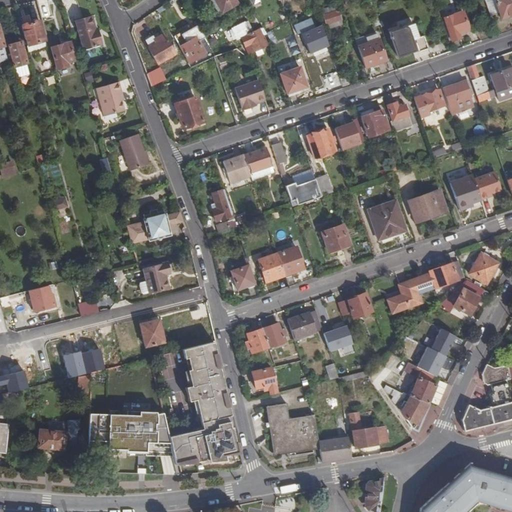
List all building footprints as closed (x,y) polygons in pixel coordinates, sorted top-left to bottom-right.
[(237,4),(235,0),(212,0),(220,14),(237,4)] [(511,15),(511,0),(501,0),(494,2),(500,19),(511,15)] [(322,13),(323,17),(338,13),(339,12),(338,8),(322,13)] [(341,21),(338,13),(323,17),(326,26),(341,21)] [(461,13),(441,19),(442,23),(444,23),(452,41),(459,38),(458,34),(468,31),(461,13)] [(76,21),(85,51),(104,45),(101,34),(98,35),(97,30),(93,17),(76,21)] [(328,47),(321,27),(316,28),(313,19),(300,25),(299,21),(294,24),(295,26),(294,27),(297,35),(308,31),(310,33),(304,36),(310,54),(328,47)] [(22,26),(27,46),(37,43),(46,41),(40,21),(22,26)] [(266,35),(262,29),(253,34),(247,22),(231,30),(237,42),(242,39),(244,45),(263,36),(266,35)] [(418,38),(413,25),(389,33),(398,57),(415,51),(412,41),(414,41),(418,52),(427,49),(423,36),(418,38)] [(174,37),(189,64),(205,55),(202,51),(209,47),(198,26),(191,30),(190,28),(174,37)] [(174,52),(162,30),(152,36),(153,39),(147,43),(146,44),(155,61),(174,52)] [(152,36),(150,33),(144,36),(147,43),(153,39),(152,36)] [(267,45),(263,36),(244,45),(245,47),(251,45),(254,51),(267,45)] [(295,38),(288,40),(292,56),(299,53),(295,38)] [(378,41),(357,48),(365,69),(386,61),(378,41)] [(8,45),(14,67),(15,67),(25,65),(27,64),(20,42),(8,45)] [(27,46),(30,54),(39,52),(37,43),(27,46)] [(51,48),(56,70),(68,67),(67,64),(76,61),(71,44),(51,48)] [(254,51),(251,45),(245,47),(249,54),(254,51)] [(475,65),(466,69),(478,104),(490,99),(489,95),(488,93),(482,78),(480,79),(475,65)] [(168,80),(161,69),(147,75),(152,87),(168,80)] [(511,87),(511,69),(490,76),(495,93),(511,87)] [(300,70),(280,76),(286,95),(306,88),(300,70)] [(330,91),(341,87),(335,71),(324,75),(330,91)] [(258,80),(234,89),(242,110),(252,107),(251,105),(255,104),(265,100),(258,80)] [(466,82),(443,90),(452,118),(475,109),(470,97),(471,97),(466,82)] [(119,83),(97,89),(105,117),(125,111),(122,100),(120,93),(122,92),(119,83)] [(511,101),(511,87),(495,93),(489,95),(490,99),(497,97),(500,106),(511,101)] [(432,95),(415,101),(421,119),(430,116),(429,112),(445,107),(440,92),(436,90),(433,90),(432,95)] [(1,101),(3,109),(18,106),(15,97),(1,101)] [(195,99),(175,106),(183,128),(203,121),(195,99)] [(391,122),(395,133),(411,127),(405,106),(399,108),(397,104),(388,107),(393,122),(391,122)] [(389,131),(382,111),(374,114),(372,110),(360,114),(369,138),(389,131)] [(353,122),(334,129),(343,152),(362,145),(353,122)] [(307,138),(314,159),(335,151),(327,131),(307,138)] [(138,135),(119,141),(130,171),(149,164),(138,135)] [(279,143),(271,146),(278,165),(286,162),(279,143)] [(452,147),(454,153),(463,149),(461,144),(452,147)] [(265,149),(244,157),(249,173),(251,173),(271,165),(265,149)] [(444,150),(433,153),(435,159),(446,155),(444,150)] [(249,173),(244,157),(224,164),(231,183),(250,177),(249,173)] [(101,160),(105,175),(111,173),(107,158),(101,160)] [(0,165),(0,177),(10,175),(9,173),(14,172),(12,162),(0,165)] [(274,173),(271,165),(251,173),(254,181),(274,173)] [(315,180),(315,179),(311,168),(292,175),(294,183),(296,187),(299,185),(315,180)] [(495,173),(474,181),(481,200),(481,201),(489,199),(488,196),(501,192),(495,173)] [(332,195),(326,176),(315,179),(315,180),(322,198),(332,195)] [(474,181),(472,176),(451,184),(461,211),(469,208),(468,205),(481,200),(474,181)] [(315,180),(299,185),(302,192),(304,191),(308,203),(322,198),(315,180)] [(294,183),(285,186),(290,202),(295,200),(297,207),(308,203),(304,191),(302,192),(299,185),(296,187),(294,183)] [(237,228),(224,191),(212,196),(216,210),(211,212),(216,223),(227,219),(228,223),(230,230),(237,228)] [(440,194),(410,204),(416,224),(428,219),(427,216),(445,210),(440,194)] [(403,227),(395,203),(368,212),(378,240),(394,235),(393,230),(403,227)] [(447,213),(445,210),(427,216),(428,219),(447,213)] [(289,211),(282,213),(286,226),(293,224),(289,211)] [(127,226),(133,245),(148,241),(149,243),(171,237),(171,235),(178,234),(177,230),(175,230),(174,226),(185,223),(181,212),(166,216),(165,214),(143,219),(144,222),(127,226)] [(228,223),(215,227),(218,234),(230,230),(228,223)] [(352,244),(345,225),(321,234),(328,253),(330,252),(331,255),(352,247),(351,245),(352,244)] [(405,232),(403,227),(393,230),(394,235),(405,232)] [(297,249),(278,255),(285,276),(304,269),(297,249)] [(285,276),(278,255),(259,262),(266,282),(285,276)] [(498,266),(481,255),(469,275),(487,285),(498,266)] [(169,263),(144,269),(147,282),(141,283),(140,286),(142,293),(144,296),(150,294),(150,295),(170,290),(166,275),(172,274),(169,263)] [(425,276),(430,289),(435,287),(435,289),(458,282),(452,265),(424,274),(425,276)] [(254,285),(248,267),(231,272),(233,278),(229,279),(232,285),(235,284),(238,290),(254,285)] [(425,276),(409,281),(414,295),(418,293),(430,289),(425,276)] [(409,281),(399,285),(402,295),(400,295),(405,309),(422,304),(419,295),(418,293),(414,295),(409,281)] [(479,288),(472,285),(468,292),(463,290),(454,306),(470,315),(479,299),(477,298),(482,290),(479,288)] [(53,295),(50,296),(48,287),(29,291),(34,313),(56,308),(53,295)] [(372,313),(366,294),(348,300),(348,301),(338,304),(343,316),(351,313),(354,319),(372,313)] [(405,309),(400,295),(387,300),(391,314),(405,309)] [(78,304),(81,316),(98,312),(95,299),(78,304)] [(443,301),(440,309),(450,313),(453,305),(443,301)] [(322,332),(315,313),(309,315),(315,334),(322,332)] [(315,334),(309,315),(287,323),(293,342),(315,334)] [(140,325),(146,348),(165,344),(160,320),(140,325)] [(324,333),(345,325),(344,321),(323,328),(324,333)] [(278,325),(262,330),(268,349),(284,343),(282,338),(287,337),(285,331),(280,332),(278,325)] [(323,336),(329,353),(352,345),(347,328),(323,336)] [(440,329),(430,349),(443,356),(453,336),(440,329)] [(268,349),(262,330),(248,336),(250,343),(246,344),(248,350),(252,349),(254,354),(268,349)] [(217,351),(215,343),(207,345),(194,348),(183,350),(186,359),(188,359),(191,370),(220,364),(219,359),(217,351)] [(425,347),(415,366),(423,371),(434,376),(445,356),(443,356),(430,349),(425,347)] [(99,349),(83,353),(88,372),(104,368),(99,349)] [(62,356),(68,378),(85,373),(80,352),(62,356)] [(396,357),(389,353),(378,363),(384,368),(393,360),(396,357)] [(107,360),(109,369),(123,365),(121,357),(107,360)] [(415,366),(396,357),(393,360),(407,367),(406,370),(420,377),(423,371),(415,366)] [(236,438),(226,394),(217,395),(216,389),(225,387),(220,364),(191,370),(188,371),(192,386),(187,387),(190,401),(196,400),(203,429),(169,437),(173,455),(174,459),(175,464),(176,464),(192,460),(193,464),(208,460),(209,463),(226,462),(224,456),(239,453),(237,441),(236,438)] [(333,365),(326,368),(330,381),(338,379),(333,365)] [(496,368),(486,368),(481,376),(487,384),(488,382),(493,381),(496,380),(497,385),(494,386),(495,391),(492,392),(493,395),(490,396),(490,398),(488,398),(491,408),(481,410),(471,405),(463,421),(466,431),(487,424),(488,424),(511,418),(511,400),(511,401),(506,381),(511,379),(507,366),(496,368)] [(270,369),(251,373),(256,390),(263,388),(265,392),(270,391),(271,396),(277,394),(270,369)] [(28,387),(24,371),(0,376),(0,381),(1,386),(9,384),(11,392),(28,387)] [(434,376),(423,371),(420,377),(415,388),(414,390),(410,388),(408,388),(406,392),(412,395),(428,403),(439,378),(434,376)] [(80,377),(79,391),(89,391),(90,375),(80,377)] [(379,379),(377,383),(402,394),(403,390),(406,385),(396,380),(396,381),(393,386),(387,383),(386,382),(386,383),(379,379)] [(411,397),(412,395),(406,392),(403,390),(402,394),(377,383),(381,385),(404,397),(409,400),(411,397)] [(404,397),(381,385),(387,390),(396,395),(392,398),(396,404),(404,397)] [(225,388),(225,387),(216,389),(217,395),(226,394),(226,391),(225,388)] [(3,395),(6,406),(17,403),(18,391),(3,395)] [(428,403),(412,395),(411,397),(414,398),(412,401),(426,408),(428,403)] [(412,401),(409,400),(401,412),(411,429),(417,431),(421,421),(426,408),(412,401)] [(286,404),(281,405),(289,454),(319,450),(318,444),(314,416),(288,419),(286,404)] [(281,405),(266,407),(269,428),(273,452),(282,451),(285,451),(285,455),(289,454),(281,405)] [(137,450),(138,412),(127,412),(127,415),(90,414),(89,439),(105,439),(105,449),(137,450)] [(156,413),(138,412),(137,450),(145,450),(145,454),(167,455),(173,455),(169,437),(163,413),(156,415),(156,413)] [(358,413),(349,414),(355,448),(370,446),(376,445),(374,429),(361,430),(358,413)] [(66,434),(65,441),(69,442),(70,447),(82,446),(81,436),(83,436),(84,422),(79,421),(79,420),(67,422),(68,435),(66,434)] [(386,427),(374,429),(376,445),(388,443),(386,427)] [(40,430),(39,448),(64,450),(65,441),(66,434),(66,433),(40,430)] [(348,440),(318,444),(319,450),(320,458),(321,461),(321,463),(351,459),(348,440)] [(511,479),(466,466),(436,493),(432,498),(432,501),(431,503),(429,504),(427,502),(420,509),(419,511),(468,511),(479,502),(511,511),(511,479)] [(364,496),(363,506),(378,508),(380,494),(382,479),(366,482),(364,496)]
